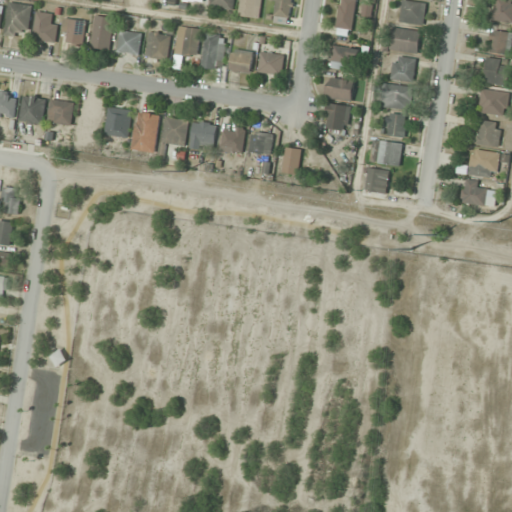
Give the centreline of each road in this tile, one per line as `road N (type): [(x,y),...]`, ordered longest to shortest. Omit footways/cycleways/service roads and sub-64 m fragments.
road 1 (residential): [(57,170),(5,511)]
road 2 (residential): [(0,66),(300,116)]
road 3 (residential): [(454,0),(425,185)]
